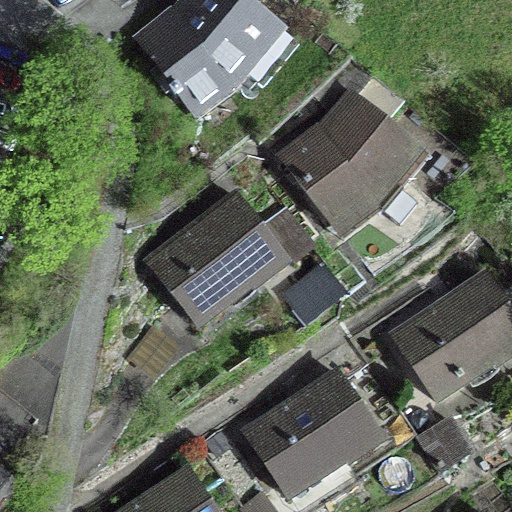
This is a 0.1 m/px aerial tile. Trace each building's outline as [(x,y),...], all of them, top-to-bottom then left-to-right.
[(223,89),(272,32),(233,0),(192,0),(171,27),(169,25),(137,49),(170,95),(167,98),(171,104),(175,101),(188,118),(224,90),(223,89)] [(348,66),(311,99),(333,128),(304,149),(298,141),(269,163),(275,171),(280,167),(327,231),(363,204),(375,220),(378,217),(395,230),(413,208),(388,185),(413,154),(351,102),(368,84),(348,66)] [(282,266),(235,204),(147,270),(192,330),(246,289),(248,291),(282,266)] [(339,296),(321,272),(280,302),(298,327),(339,296)] [(511,357),(511,329),(482,283),(390,343),(431,406),(488,370),(490,372),(511,357)] [(342,468),(378,445),(335,380),(242,440),(284,503),(341,466),(342,468)] [(0,505),(6,497),(30,430),(0,406),(0,505)] [(464,459),(445,425),(415,442),(435,476),(464,459)] [(207,511),(185,478),(132,511),(207,511)] [(269,511),(258,497),(239,511),(269,511)]
